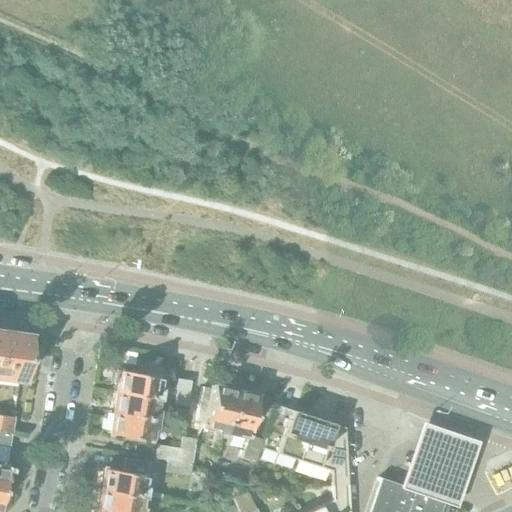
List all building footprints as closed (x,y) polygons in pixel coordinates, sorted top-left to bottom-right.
[(0,331),(0,377),(17,381),(24,335),(22,335),(20,332),(13,331),(10,333),(0,331)] [(112,392),(152,398),(155,399),(155,398),(172,400),(171,404),(185,406),(188,380),(175,378),(173,395),(169,394),(171,388),(161,386),(161,389),(153,388),(155,376),(151,376),(152,369),(139,367),(138,374),(116,370),(112,392)] [(219,436),(220,437),(231,391),(210,386),(209,389),(201,387),(193,420),(212,425),(211,429),(220,431),(219,436)] [(231,391),(220,437),(216,453),(221,454),(225,438),(226,438),(228,431),(243,434),(248,414),(256,416),(259,401),(251,399),(252,396),(231,391)] [(112,392),(109,412),(152,419),(153,411),(150,410),(152,398),(112,392)] [(294,460),(309,414),(296,410),(295,412),(273,405),(261,441),(259,448),(294,460)] [(152,419),(109,412),(106,433),(128,437),(128,440),(143,443),(144,439),(146,439),(148,426),(159,428),(161,420),(152,419)] [(329,471),(329,485),(345,485),(342,427),(341,427),(321,421),(322,418),(309,414),(294,460),(329,471)] [(0,431),(9,434),(11,418),(0,416),(0,431)] [(417,425),(396,490),(454,509),(475,444),(417,425)] [(0,491),(5,462),(7,447),(9,434),(0,431),(0,491)] [(251,463),(260,440),(247,435),(238,458),(251,463)] [(175,461),(189,463),(193,439),(179,436),(177,448),(175,461)] [(175,461),(177,448),(154,444),(152,458),(164,460),(175,461)] [(189,463),(175,461),(164,460),(162,472),(187,476),(189,463)] [(97,490),(148,497),(160,499),(161,494),(149,492),(149,488),(139,487),(141,475),(101,468),(97,490)] [(437,511),(442,500),(386,481),(377,478),(365,511),(437,511)] [(346,511),(345,485),(329,485),(330,500),(302,511),(346,511)] [(145,511),(148,497),(97,490),(94,510),(105,511),(145,511)] [(245,491),(228,498),(234,511),(255,511),(254,509),(253,507),(245,491)]
